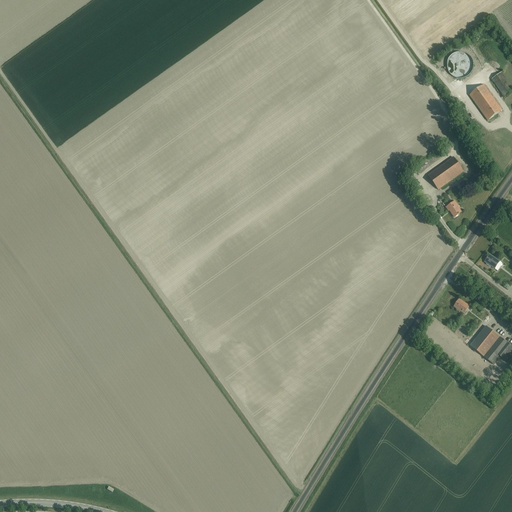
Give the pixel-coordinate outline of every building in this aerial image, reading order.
[(447,63),(447,64),(447,65),(447,66),(447,67),(447,68),(448,69),(448,70),(448,71),(449,72),(449,73),(450,74),(451,75),(452,76),(453,77),(454,77),(455,77),(456,78),(457,78),(458,78),(459,79),(460,79),(461,79),(462,79),(463,78),(464,78),(465,78),(465,77),(466,77),(467,77),(468,76),(469,75),(470,75),(470,74),(471,73),(471,72),(472,71),(472,70),(473,69),(473,68),(473,67),(473,66),(473,65),(473,64),(473,63),(473,62),(472,61),(472,60),(472,59),(471,58),(470,57),(470,56),(469,56),(468,55),(467,54),(466,54),(465,53),(464,53),(463,53),(462,52),(461,52),(460,52),(459,52),(458,52),(457,53),(456,53),(455,53),(454,54),(453,54),(453,55),(452,55),(451,56),(450,57),(449,58),(449,59),(448,60),(448,61),(447,62),(447,63)] [(481,70),(489,65),(487,61),(481,64),(482,66),(479,67),(481,70)] [(505,98),(511,92),(511,86),(502,72),(492,79),(505,98)] [(488,121),(502,110),(484,85),(470,95),(488,121)] [(439,190),(464,172),(453,157),(428,175),(439,190)] [(455,217),(462,212),(459,209),(460,209),(455,201),(446,207),(449,211),(450,211),(455,217)] [(495,269),(500,261),(490,254),(485,262),(495,269)] [(464,314),(470,306),(459,299),(454,307),(464,314)] [(486,326),(471,346),(484,357),(500,337),(486,326)] [(511,346),(500,337),(484,357),(495,365),(501,357),(510,364),(511,361),(511,346)]
